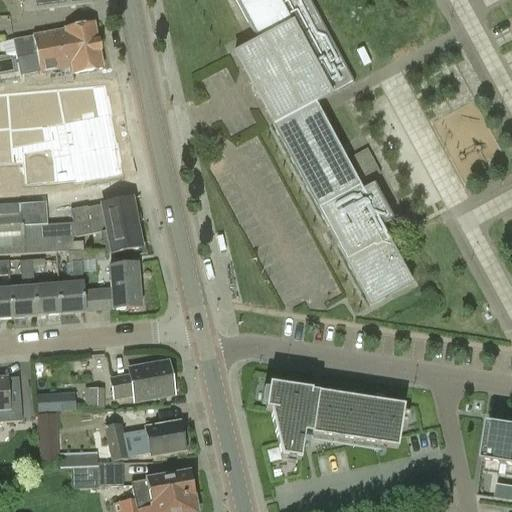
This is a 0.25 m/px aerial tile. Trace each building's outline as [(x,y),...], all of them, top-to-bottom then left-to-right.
[(22,0),(24,13),(92,4),(91,0),(22,0)] [(234,0),(256,41),(231,54),(244,77),(250,90),(257,102),(271,128),(369,310),(413,287),(378,223),(380,222),(382,227),(393,222),(373,186),(362,192),(319,111),(315,105),(354,84),(308,0),(234,0)] [(65,32),(12,42),(16,60),(36,56),(37,59),(99,48),(94,25),(65,31),(65,32)] [(103,71),(99,48),(37,59),(40,74),(72,68),(73,76),(103,71)] [(224,64),(199,76),(208,96),(233,85),(224,64)] [(0,91),(21,90),(20,75),(0,76),(0,91)] [(105,85),(0,93),(0,167),(20,166),(22,189),(73,185),(73,188),(123,178),(121,166),(123,166),(118,144),(117,144),(112,118),(113,118),(109,96),(107,96),(105,85)] [(104,231),(136,225),(131,201),(100,207),(104,231)] [(0,257),(67,254),(83,252),(82,243),(72,244),(74,238),(75,240),(91,236),(89,226),(90,226),(86,209),(69,212),(72,225),(46,227),(44,205),(18,207),(0,207),(0,257)] [(136,225),(99,234),(102,248),(108,247),(109,256),(141,249),(136,225)] [(222,237),(217,238),(221,254),(226,253),(222,237)] [(69,287),(58,288),(60,316),(84,314),(82,294),(82,286),(81,262),(105,261),(104,252),(83,253),(83,252),(67,254),(67,266),(71,265),(72,277),(69,277),(69,287)] [(44,273),(44,262),(31,263),(32,273),(44,273)] [(0,278),(8,278),(7,263),(0,263),(0,278)] [(31,263),(19,263),(20,274),(32,273),(31,263)] [(111,292),(82,294),(84,314),(140,310),(137,265),(109,267),(111,292)] [(58,288),(33,290),(35,318),(60,316),(58,288)] [(35,318),(33,290),(9,292),(12,320),(35,318)] [(0,320),(12,320),(9,292),(0,292),(0,320)] [(113,400),(132,396),(134,403),(173,396),(167,362),(127,370),(128,376),(109,380),(113,400)] [(19,379),(6,380),(5,378),(0,378),(0,411),(8,410),(20,409),(19,379)] [(268,387),(264,413),(270,414),(280,460),(300,463),(304,437),(328,441),(397,451),(399,440),(401,422),(407,423),(408,414),(403,413),(403,408),(381,405),(316,395),(310,394),(284,390),(268,387)] [(79,391),(78,410),(103,409),(103,391),(79,391)] [(77,412),(76,394),(38,395),(39,413),(77,412)] [(132,442),(125,444),(127,456),(134,454),(134,457),(150,454),(151,459),(168,456),(168,453),(183,451),(178,424),(163,426),(162,423),(145,427),(145,430),(130,433),(132,442)] [(482,463),(511,468),(511,428),(488,424),(482,463)] [(103,431),(105,441),(93,444),(95,455),(96,455),(96,464),(116,464),(129,462),(127,456),(125,444),(121,427),(103,431)] [(96,455),(95,455),(59,456),(59,472),(70,472),(70,493),(97,492),(97,490),(122,489),(122,465),(102,465),(116,464),(96,464),(96,455)] [(144,482),(145,484),(131,486),(133,503),(112,506),(113,511),(196,511),(189,473),(144,482)] [(494,500),(502,502),(505,487),(496,486),(494,500)] [(511,488),(505,487),(502,502),(511,503),(511,496),(511,488)]
